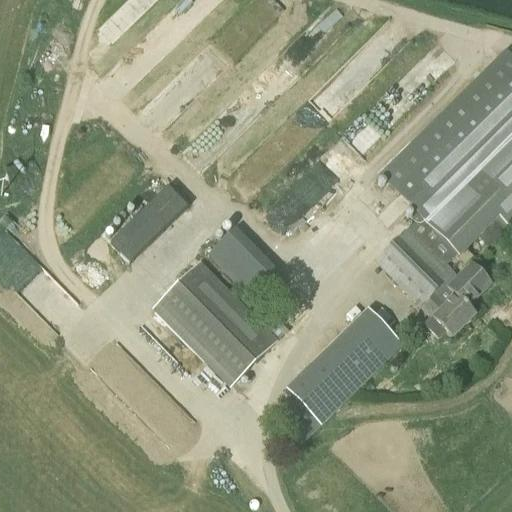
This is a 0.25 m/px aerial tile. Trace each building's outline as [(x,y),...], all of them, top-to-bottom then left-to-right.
[(320,39),(331,16),(357,29),(365,13),(340,0),(326,0),(305,44),(323,53),(328,43),(320,39)] [(347,96),(410,31),(388,11),(326,75),(347,96)] [(426,34),(365,96),(391,121),(452,59),(426,34)] [(252,77),(278,101),(311,66),(285,42),(252,77)] [(511,59),(505,53),(380,178),(420,219),(374,264),(431,322),(430,322),(451,342),(466,325),(460,320),(475,302),(491,287),(470,265),(446,290),(454,298),(451,300),(446,306),(436,295),(454,277),(427,250),(438,239),(458,260),(498,221),(509,233),(511,229),(511,59)] [(295,130),(327,104),(316,91),(233,160),(249,179),(300,136),(295,130)] [(358,146),(381,121),(360,101),(336,126),(358,146)] [(324,206),(334,204),(331,183),(321,184),(324,206)] [(145,211),(109,246),(129,267),(165,231),(145,211)] [(329,211),(285,254),(312,281),(350,244),(343,237),(349,231),(329,211)] [(280,229),(287,239),(302,229),(296,219),(280,229)] [(257,309),(284,282),(235,232),(208,258),(257,309)] [(231,389),(273,348),(195,269),(154,311),(231,389)] [(384,332),(367,314),(352,329),(369,346),(384,332)]
